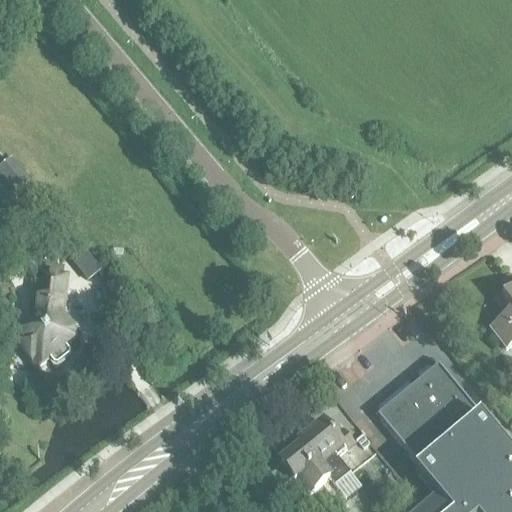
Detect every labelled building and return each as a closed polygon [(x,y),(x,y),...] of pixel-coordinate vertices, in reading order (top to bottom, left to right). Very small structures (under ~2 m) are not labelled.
[(32,184),(13,161),(0,170),(0,171),(18,195),(32,184)] [(50,237),(69,262),(83,252),(64,227),(50,237)] [(69,358),(70,354),(66,349),(78,340),(61,319),(66,280),(41,276),(34,325),(13,341),(37,371),(50,361),(54,367),(57,367),(69,358)] [(511,293),(502,301),(511,313),(489,331),(506,352),(511,346),(511,293)] [(511,511),(511,461),(438,371),(378,420),(437,493),(413,511),(511,511)] [(299,446),(302,450),(302,449),(315,465),(322,459),(325,464),(334,457),(337,461),(353,447),(343,435),(335,441),(323,426),(311,435),(310,434),(300,442),(302,443),(299,446)] [(302,449),(302,450),(280,467),(294,483),(300,478),(314,494),(329,482),(335,489),(350,476),(337,461),(334,457),(325,464),(322,459),(315,465),(302,449)]
